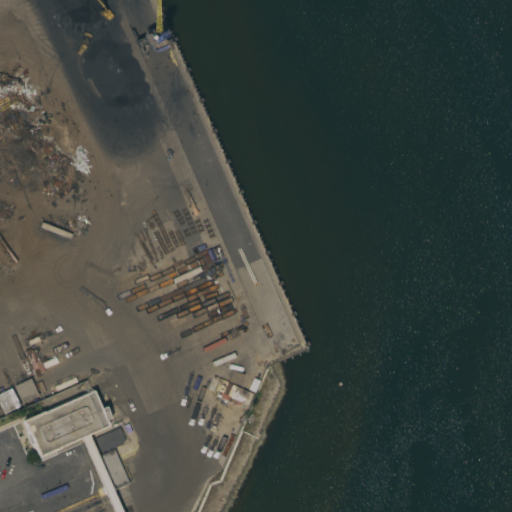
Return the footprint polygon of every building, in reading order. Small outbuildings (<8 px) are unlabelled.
[(11,386),(19,404),(36,396),(28,378),(11,386)] [(251,394),(246,405),(239,402),(237,406),(214,396),(222,380),(251,394)] [(18,407),(9,388),(0,392),(0,411),(1,415),(18,407)] [(41,411),(41,412),(91,391),(99,409),(103,407),(108,419),(104,421),(107,426),(57,448),(57,449),(36,458),(30,444),(29,445),(25,435),(26,435),(20,420),(41,411)] [(94,439),(119,429),(124,443),(100,453),(94,439)] [(127,484),(114,490),(100,456),(113,450),(127,484)]
